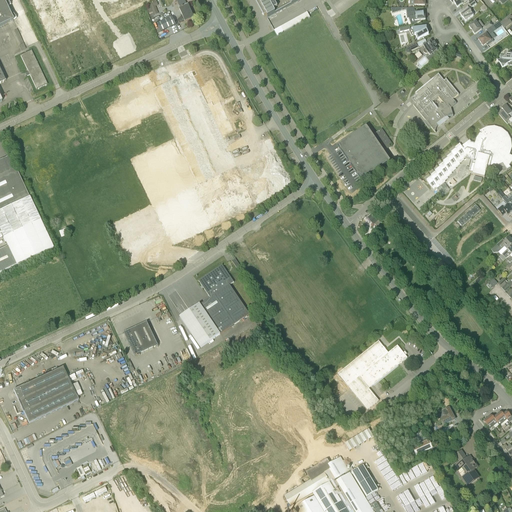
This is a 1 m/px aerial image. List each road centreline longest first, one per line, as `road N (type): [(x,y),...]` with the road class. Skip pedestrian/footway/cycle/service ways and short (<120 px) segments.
road 1 (unclassified): [(0,362),(167,282),(314,180)]
road 2 (unclassified): [(0,128),(221,23)]
road 3 (residential): [(346,223),(504,92)]
road 4 (unclassified): [(314,180),(221,23)]
road 5 (unclassified): [(434,335),(346,223)]
road 6 (unknown): [(447,347),(372,410),(357,412),(347,400)]
